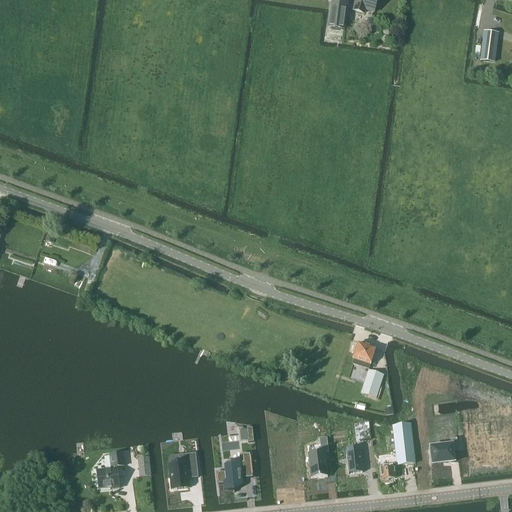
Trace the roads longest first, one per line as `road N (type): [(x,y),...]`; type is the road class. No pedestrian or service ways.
road 1 (tertiary): [(511,375),(0,187)]
road 2 (secondary): [(511,488),(299,511)]
